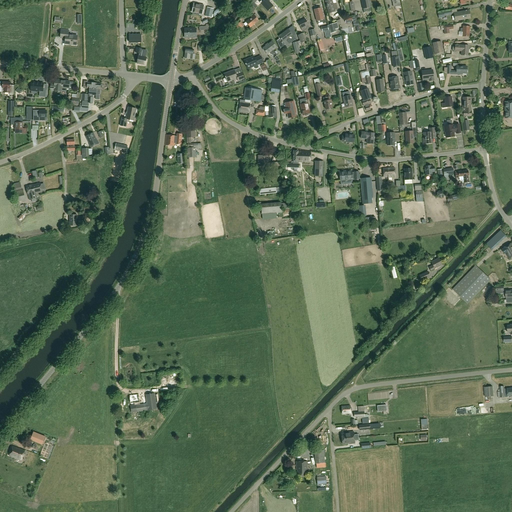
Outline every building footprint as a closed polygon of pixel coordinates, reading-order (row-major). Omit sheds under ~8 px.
[(273,7),(268,1),(269,0),(263,0),(264,1),(261,4),(267,12),(273,7)] [(329,0),(325,1),(329,14),(335,12),(335,10),(337,9),(336,4),(333,4),(331,0),(329,0)] [(371,8),(369,0),(360,0),(363,9),(364,12),(371,11),(370,8),(371,8)] [(192,12),(202,14),(204,5),(194,4),(192,12)] [(250,14),(255,9),(251,5),(246,10),(247,10),(243,14),(244,14),(240,18),(242,20),(246,16),(245,15),(248,12),(250,14)] [(211,18),(213,9),(207,7),(205,16),(211,18)] [(314,10),(317,21),(324,19),(321,8),(314,10)] [(466,11),(457,13),(454,13),(454,15),(455,21),(470,18),(469,10),(466,11)] [(246,22),(250,27),(258,21),(254,15),(246,22)] [(309,28),(305,19),(298,22),(301,29),(302,31),(309,28)] [(338,28),(337,22),(328,25),(330,31),(331,30),(331,33),(336,32),(335,29),(338,28)] [(443,26),(444,34),(449,33),(449,30),(453,29),(453,25),(443,26)] [(327,26),(321,27),(322,32),(325,31),(326,34),(330,33),(329,30),(328,30),(327,26)] [(462,37),(469,37),(470,27),(463,26),(463,29),(461,29),(460,32),(462,32),(462,37)] [(288,29),(279,36),(283,42),(286,40),(289,44),(296,39),(295,33),(292,35),(288,29)] [(69,31),(61,30),(60,38),(65,38),(65,44),(76,45),(77,36),(68,35),(69,31)] [(306,41),(302,33),(297,35),(300,41),(297,42),(299,46),(301,45),(300,44),(306,41)] [(214,35),(209,39),(213,44),(218,40),(214,35)] [(432,43),(434,54),(435,54),(435,55),(437,55),(437,54),(444,52),(441,41),(432,43)] [(272,42),(263,48),(267,54),(270,52),(272,54),(273,56),(277,54),(276,54),(278,53),(276,51),(275,52),(273,50),(276,47),(272,42)] [(468,55),(468,46),(455,45),(455,47),(452,47),(452,51),(461,51),(461,55),(468,55)] [(423,49),(426,60),(429,59),(427,53),(432,52),(430,47),(423,49)] [(186,49),(184,58),(194,59),(195,54),(193,54),(194,50),(186,49)] [(248,69),(253,66),(254,68),(256,69),(259,68),(257,65),(263,62),(261,56),(255,59),(254,57),(244,61),(246,65),(248,69)] [(145,65),(146,58),(138,57),(137,63),(145,65)] [(451,74),(463,75),(463,73),(466,74),(467,67),(457,66),(458,63),(453,63),(452,66),(457,66),(456,71),(451,71),(451,66),(447,66),(447,74),(451,74)] [(504,67),(497,69),(496,77),(496,78),(498,84),(492,86),(494,91),(496,92),(502,90),(503,87),(505,88),(506,91),(509,90),(511,90),(511,84),(506,84),(505,84),(503,80),(507,79),(508,74),(506,67),(504,67)] [(234,70),(224,74),(225,78),(226,78),(227,82),(237,78),(238,81),(244,79),(242,73),(236,75),(234,70)] [(432,70),(422,71),(423,81),(429,80),(429,81),(434,81),(432,70)] [(371,83),(368,71),(359,73),(362,83),(364,83),(365,85),(371,83)] [(406,86),(413,84),(411,72),(404,73),(406,86)] [(398,77),(389,78),(391,90),(399,89),(398,77)] [(279,93),(281,79),(272,78),(270,92),(279,93)] [(51,84),(50,89),(54,90),(53,91),(62,92),(62,88),(69,89),(69,81),(54,80),(54,84),(51,84)] [(382,80),(376,80),(378,93),(384,92),(382,80)] [(2,82),(2,88),(2,92),(3,92),(3,93),(9,93),(9,94),(14,95),(14,85),(11,85),(11,83),(2,82)] [(30,91),(31,91),(31,94),(36,94),(36,91),(43,92),(43,83),(31,82),(31,83),(29,83),(29,87),(31,87),(30,91)] [(323,96),(319,83),(314,84),(318,98),(323,96)] [(240,100),(238,112),(249,113),(251,101),(260,102),(262,90),(246,88),(244,100),(245,100),(245,101),(240,100)] [(89,89),(89,95),(88,101),(88,103),(92,103),(93,99),(92,99),(92,97),(92,95),(96,95),(96,94),(99,95),(100,90),(89,89)] [(361,91),(364,100),(362,101),(363,106),(365,106),(365,107),(364,107),(366,111),(370,109),(369,106),(368,106),(368,105),(371,103),(370,98),(369,98),(366,89),(361,91)] [(353,106),(350,96),(343,97),(344,104),(345,104),(346,108),(353,106)] [(453,107),(452,96),(444,97),(445,103),(441,103),(442,108),(453,107)] [(78,105),(79,98),(72,97),(71,104),(78,105)] [(323,98),(326,110),(332,108),(331,104),(332,103),(331,100),(330,100),(330,97),(323,98)] [(462,97),(462,107),(461,107),(461,112),(460,112),(460,116),(463,116),(471,116),(471,112),(471,111),(471,97),(462,97)] [(87,102),(82,101),(82,103),(81,107),(79,107),(79,108),(74,107),(74,110),(79,111),(79,110),(88,111),(88,104),(87,104),(87,102)] [(283,109),(284,114),(287,113),(288,118),(296,117),(295,113),(296,113),(293,101),(285,103),(286,108),(283,109)] [(308,103),(300,105),(303,115),(305,115),(305,116),(308,116),(308,114),(310,114),(310,112),(308,103)] [(276,108),(275,108),(275,105),(269,106),(269,108),(268,108),(269,117),(276,117),(276,108)] [(255,115),(264,116),(265,111),(264,111),(265,107),(260,106),(258,110),(256,110),(255,115)] [(134,121),(136,109),(128,107),(126,119),(125,120),(122,119),(122,118),(120,126),(126,127),(128,119),(134,121)] [(407,125),(406,113),(398,113),(399,125),(407,125)] [(22,123),(22,118),(11,118),(11,124),(11,125),(15,125),(15,133),(22,133),(26,133),(26,129),(22,129),(22,123)] [(461,121),(463,133),(469,132),(469,130),(470,130),(468,120),(461,121)] [(377,125),(378,133),(382,132),(382,134),(386,134),(385,132),(386,132),(385,122),(380,122),(381,125),(377,125)] [(405,132),(406,144),(414,144),(413,138),(416,138),(416,129),(416,122),(411,122),(411,129),(412,129),(412,132),(405,132)] [(445,132),(446,138),(453,137),(454,136),(454,132),(456,132),(456,133),(460,132),(459,125),(453,126),(453,125),(444,126),(445,132)] [(342,141),(346,141),(345,142),(349,143),(349,142),(354,142),(355,135),(349,135),(350,126),(349,136),(346,135),(347,127),(346,127),(345,137),(342,137),(342,141)] [(423,144),(432,143),(432,139),(435,139),(434,128),(429,129),(429,133),(423,133),(424,139),(423,139),(423,144)] [(195,130),(186,131),(187,142),(191,142),(191,138),(195,138),(195,130)] [(97,141),(93,133),(86,136),(90,145),(97,141)] [(373,144),(374,134),(362,133),(361,138),(367,139),(367,143),(373,144)] [(174,146),(175,136),(166,135),(165,146),(174,146)] [(128,146),(116,143),(114,150),(126,153),(128,146)] [(186,148),(187,158),(196,157),(196,149),(201,149),(201,143),(187,144),(187,148),(186,148)] [(298,151),(294,151),(293,164),(286,164),(286,168),(299,168),(299,164),(297,164),(298,162),(310,162),(310,152),(298,151)] [(268,166),(272,166),(272,168),(277,168),(280,168),(280,163),(277,163),(277,162),(272,162),(272,163),(269,163),(269,157),(268,157),(268,156),(258,156),(258,164),(260,164),(260,166),(268,166)] [(323,162),(315,161),(315,176),(323,177),(323,162)] [(426,175),(432,174),(432,172),(435,172),(434,166),(431,167),(431,166),(425,167),(426,175)] [(394,168),(383,169),(383,177),(388,177),(388,178),(395,177),(394,168)] [(452,168),(443,169),(444,180),(448,180),(447,175),(453,174),(452,168)] [(359,179),(359,172),(354,172),(354,173),(352,173),(352,171),(340,172),(340,181),(359,179)] [(456,176),(456,179),(459,178),(459,180),(461,182),(463,181),(463,183),(469,182),(468,176),(469,176),(468,171),(458,172),(459,176),(456,176)] [(363,204),(371,203),(371,198),(373,198),(371,178),(361,179),(363,204)] [(36,193),(38,193),(42,192),(40,183),(26,186),(28,195),(29,200),(37,198),(36,193)] [(260,195),(290,192),(289,186),(259,189),(260,195)] [(23,190),(15,192),(17,202),(25,200),(23,190)] [(441,198),(444,196),(444,191),(440,190),(436,193),(437,197),(441,198)] [(281,202),(261,204),(261,202),(257,203),(258,211),(262,211),(262,220),(276,219),(276,213),(282,213),(281,209),(287,208),(287,203),(281,203),(281,202)] [(511,242),(503,248),(510,260),(511,258),(511,242)] [(453,290),(468,305),(491,280),(476,265),(453,290)] [(421,281),(430,276),(428,271),(419,276),(421,281)] [(408,291),(400,299),(404,304),(412,295),(408,291)] [(485,398),(494,397),(493,387),(484,388),(485,398)] [(129,396),(130,404),(134,404),(135,406),(131,406),(132,413),(156,409),(154,395),(145,396),(146,404),(140,405),(138,395),(129,396)] [(33,432),(31,439),(43,444),(45,437),(33,432)] [(13,447),(9,456),(21,461),(24,451),(13,447)] [(302,447),(298,448),(296,449),(296,450),(297,454),(303,455),(305,451),(302,447)] [(324,451),(314,452),(315,464),(325,464),(324,451)] [(298,471),(298,476),(306,476),(306,471),(307,471),(307,462),(296,462),(296,471),(298,471)] [(326,477),(317,478),(317,485),(326,485),(326,477)]
